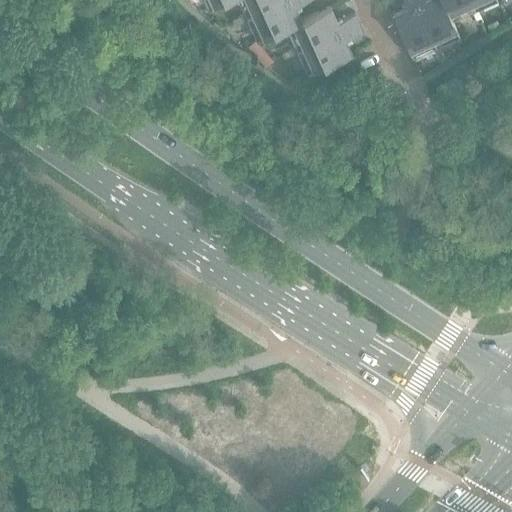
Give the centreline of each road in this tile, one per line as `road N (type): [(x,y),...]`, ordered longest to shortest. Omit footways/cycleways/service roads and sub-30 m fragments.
road 1 (secondary): [(511,370),(202,171),(0,28)]
road 2 (secondary): [(0,115),(474,414)]
road 3 (primary): [(474,414),(380,511)]
